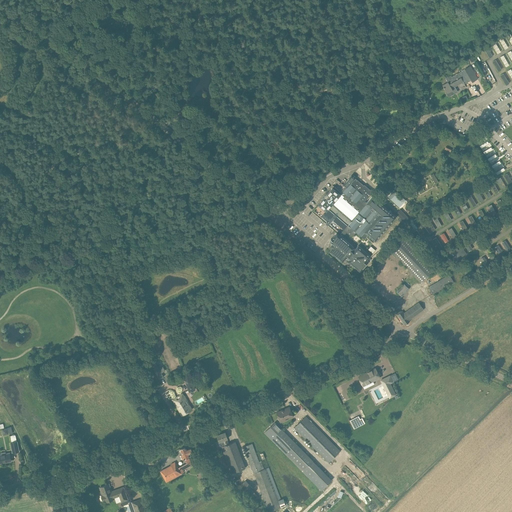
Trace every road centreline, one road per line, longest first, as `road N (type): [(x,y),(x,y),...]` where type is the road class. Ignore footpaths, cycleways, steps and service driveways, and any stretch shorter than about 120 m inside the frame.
road 1 (unclassified): [(53,477),(336,367),(407,330)]
road 2 (unclassified): [(266,216),(160,125),(0,9)]
road 3 (track): [(266,216),(0,265)]
road 4 (track): [(184,429),(69,248)]
road 5 (unclassified): [(407,330),(381,317),(266,216)]
